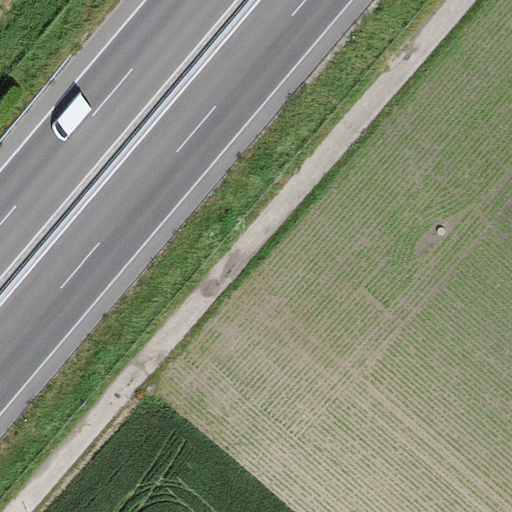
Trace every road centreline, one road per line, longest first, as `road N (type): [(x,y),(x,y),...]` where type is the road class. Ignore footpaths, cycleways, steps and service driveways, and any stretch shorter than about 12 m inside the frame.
road 1 (track): [(483,0),(36,511)]
road 2 (motorway): [(0,356),(302,0)]
road 3 (motorway): [(189,0),(0,223)]
